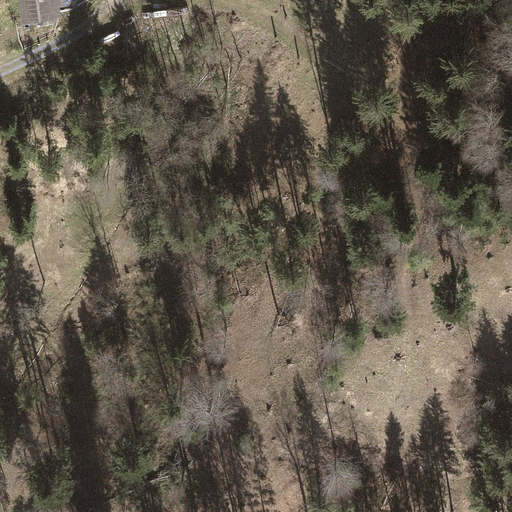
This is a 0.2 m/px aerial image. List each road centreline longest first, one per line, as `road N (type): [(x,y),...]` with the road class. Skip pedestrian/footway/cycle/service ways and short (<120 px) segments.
road 1 (track): [(227,0),(348,76),(383,110),(411,157)]
road 2 (track): [(0,71),(78,35),(116,0)]
